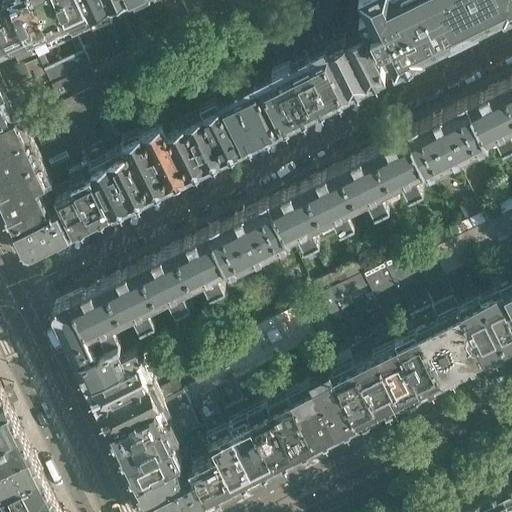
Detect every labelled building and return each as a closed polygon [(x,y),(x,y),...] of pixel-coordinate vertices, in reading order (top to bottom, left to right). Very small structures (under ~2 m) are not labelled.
[(101,78),(70,18),(61,0),(0,0),(0,17),(12,41),(20,37),(21,40),(23,39),(30,54),(39,50),(57,88),(56,89),(60,97),(101,78)] [(92,8),(87,0),(61,0),(70,18),(92,8)] [(109,0),(87,0),(92,8),(109,0)] [(511,0),(351,0),(356,10),(362,8),(364,13),(359,16),(364,26),(385,69),(395,64),(395,65),(427,50),(426,48),(449,36),(450,38),(451,37),(451,38),(478,25),(477,24),(478,24),(477,23),(503,9),(505,12),(511,7),(511,0)] [(366,80),(343,36),(330,9),(312,17),(326,45),(348,89),(366,80)] [(0,45),(12,41),(0,17),(0,45)] [(385,69),(364,26),(343,36),(366,80),(386,70),(385,69)] [(348,89),(326,45),(308,53),(330,98),(348,89)] [(330,98),(308,53),(290,62),(312,107),(330,98)] [(162,73),(153,54),(135,62),(144,81),(162,73)] [(312,107),(290,62),(272,71),(294,115),(312,107)] [(0,90),(9,86),(0,68),(0,90)] [(294,115),(272,71),(254,80),(277,124),(294,115)] [(0,115),(19,106),(42,95),(48,92),(39,72),(21,80),(27,93),(15,99),(9,86),(0,90),(0,115)] [(511,74),(501,80),(511,101),(511,74)] [(277,124),(254,80),(237,89),(259,133),(277,124)] [(511,122),(511,101),(501,80),(466,97),(485,136),(496,130),(502,143),(511,138),(511,128),(509,124),(511,122)] [(67,112),(60,97),(56,89),(48,92),(42,95),(53,118),(67,112)] [(259,133),(237,89),(219,98),(241,142),(259,133)] [(488,140),(485,136),(466,97),(407,126),(426,165),(429,169),(488,140)] [(241,142),(219,98),(201,106),(223,151),(241,142)] [(0,143),(30,129),(19,106),(0,115),(0,143)] [(223,151),(201,106),(183,115),(205,160),(223,151)] [(187,168),(165,124),(161,115),(142,125),(168,178),(187,168)] [(205,160),(183,115),(165,124),(187,168),(205,160)] [(115,132),(110,121),(97,128),(98,129),(103,139),(115,132)] [(168,178),(142,125),(122,134),(127,143),(149,188),(168,178)] [(426,165),(407,126),(373,143),(392,182),(402,177),(409,189),(422,183),(416,170),(426,165)] [(50,176),(67,168),(56,145),(41,152),(30,129),(0,143),(0,191),(14,221),(54,202),(47,186),(53,184),(50,176)] [(103,139),(98,129),(86,135),(91,144),(103,139)] [(149,188),(127,143),(109,152),(131,196),(149,188)] [(392,182),(373,143),(338,160),(357,199),(368,194),(374,206),(387,200),(381,187),(392,182)] [(131,196),(109,152),(91,161),(94,165),(114,205),(131,196)] [(357,199),(338,160),(303,178),(322,216),(333,211),(339,224),(353,217),(346,204),(357,199)] [(114,205),(94,165),(74,175),(75,179),(94,215),(95,214),(112,206),(114,205)] [(322,216),(303,178),(269,195),(288,233),(298,228),(304,241),(318,234),(312,221),(322,216)] [(94,215),(75,179),(55,189),(61,199),(74,225),(94,215)] [(290,238),(288,233),(269,195),(210,224),(229,262),(231,267),(290,238)] [(511,195),(428,237),(444,269),(486,248),(500,277),(511,300),(511,195)] [(61,199),(54,202),(14,221),(24,241),(34,245),(74,225),(61,199)] [(229,262),(210,224),(175,241),(194,279),(204,274),(211,287),(224,280),(218,268),(229,262)] [(439,315),(425,287),(447,276),(444,269),(428,237),(364,269),(369,280),(383,308),(405,298),(419,325),(443,374),(445,373),(462,364),(464,363),(439,315)] [(194,279),(175,241),(140,258),(159,297),(170,291),(176,304),(189,297),(183,285),(194,279)] [(159,297),(140,258),(105,275),(124,314),(135,308),(141,321),(155,315),(148,302),(159,297)] [(369,280),(364,269),(343,280),(348,291),(369,280)] [(114,319),(124,314),(105,275),(56,300),(54,306),(78,357),(99,347),(92,333),(96,331),(94,328),(104,324),(111,336),(120,332),(114,319)] [(511,339),(511,300),(500,277),(494,281),(496,286),(482,293),(507,342),(511,339)] [(348,291),(343,280),(322,290),(327,301),(348,291)] [(507,342),(482,293),(468,300),(465,295),(459,299),(461,304),(486,352),(507,342)] [(297,345),(318,335),(306,312),(301,301),(197,352),(205,369),(216,364),(219,370),(221,369),(223,374),(234,368),(237,375),(256,366),(276,355),(297,345)] [(486,352),(461,304),(439,315),(464,363),(486,352)] [(443,374),(419,325),(397,336),(422,385),(443,374)] [(401,395),(377,347),(371,336),(350,347),(380,406),(401,395)] [(422,385),(397,336),(377,347),(401,395),(422,385)] [(89,379),(139,354),(141,353),(136,344),(125,350),(118,337),(99,347),(78,357),(89,379)] [(303,357),(297,345),(276,355),(282,367),(303,357)] [(380,406),(350,347),(338,353),(343,364),(335,368),(359,416),(359,417),(380,406)] [(205,369),(197,352),(184,359),(192,376),(205,369)] [(99,401),(150,376),(139,354),(89,379),(99,401)] [(359,416),(335,368),(329,357),(317,363),(323,374),(314,379),(338,427),(359,416)] [(267,388),(262,379),(256,366),(237,375),(235,377),(242,390),(252,410),(276,458),(297,448),(267,388)] [(338,427),(314,379),(312,375),(291,385),(318,437),(338,427)] [(110,423),(161,398),(150,376),(99,401),(110,423)] [(318,437),(291,385),(288,378),(267,388),(297,448),(318,437)] [(0,409),(9,405),(12,403),(2,382),(0,383),(0,409)] [(190,391),(187,385),(181,388),(184,394),(190,391)] [(256,469),(229,416),(214,387),(198,395),(197,404),(216,440),(235,479),(256,469)] [(119,441),(164,419),(190,406),(184,394),(181,388),(161,398),(110,423),(119,441)] [(0,462),(33,446),(22,425),(12,403),(9,405),(0,409),(0,462)] [(276,458),(252,410),(244,414),(242,410),(229,416),(256,469),(276,458)] [(127,459),(173,436),(164,419),(119,441),(127,459)] [(186,448),(192,445),(206,438),(199,424),(173,436),(127,459),(136,478),(188,452),(186,448)] [(235,479),(216,440),(200,448),(203,454),(198,457),(192,445),(186,448),(188,452),(208,493),(235,479)] [(0,488),(43,467),(33,446),(0,462),(0,488)] [(208,493),(188,452),(136,478),(152,511),(168,511),(206,494),(208,493)] [(0,511),(5,511),(8,511),(53,489),(43,467),(0,488),(0,511)] [(511,474),(502,479),(511,498),(511,474)] [(511,511),(511,498),(502,479),(485,488),(496,511),(511,511)] [(496,511),(485,488),(467,497),(474,511),(496,511)] [(8,511),(60,511),(64,510),(53,489),(8,511)] [(474,511),(467,497),(449,507),(451,511),(474,511)]
